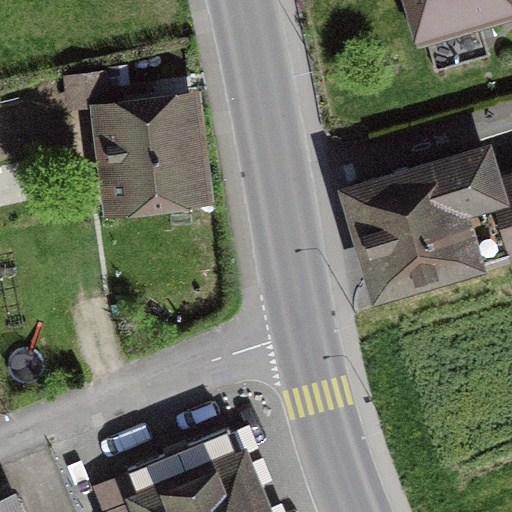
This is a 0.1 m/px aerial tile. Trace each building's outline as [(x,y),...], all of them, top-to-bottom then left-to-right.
[(506,0),(416,0),(425,31),(509,7),(506,0)] [(198,189),(188,100),(150,105),(148,92),(126,94),(128,108),(106,110),(117,199),(198,189)] [(511,190),(498,194),(485,149),(350,189),(379,287),(511,248),(511,190)] [(143,499),(110,511),(262,511),(227,425),(129,466),(143,499)] [(0,511),(18,511),(13,498),(0,503),(0,511)]
